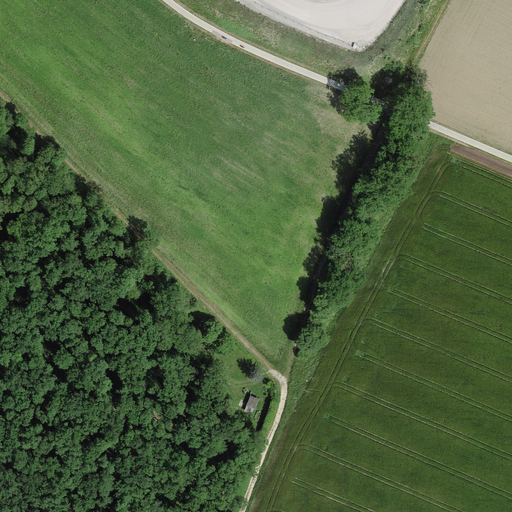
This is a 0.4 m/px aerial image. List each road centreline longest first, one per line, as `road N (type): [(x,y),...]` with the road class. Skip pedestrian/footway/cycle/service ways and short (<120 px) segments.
road 1 (track): [(448,0),(351,199),(285,385)]
road 2 (track): [(285,385),(0,95)]
road 3 (track): [(285,385),(242,511)]
